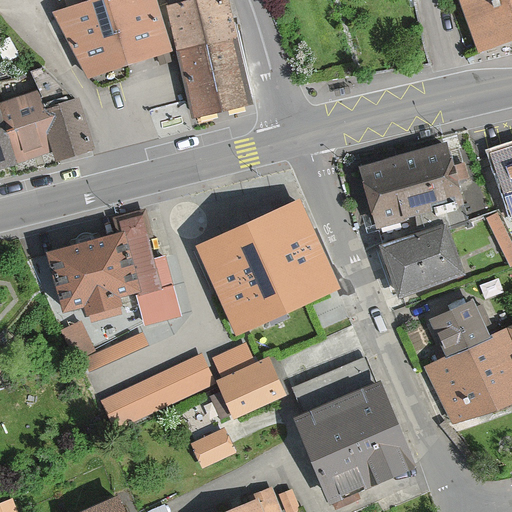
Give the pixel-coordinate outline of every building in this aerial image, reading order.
[(80,6),(56,13),(91,86),(178,60),(159,0),(132,0),(121,3),(107,8),(83,15),(80,6)] [(213,0),(170,10),(197,126),(253,113),(227,0),(213,0)] [(511,0),(458,0),(479,61),(511,50),(511,0)] [(33,75),(38,91),(56,160),(90,151),(76,101),(45,71),(33,75)] [(38,91),(0,102),(0,112),(19,173),(56,160),(38,91)] [(0,178),(19,173),(0,112),(0,178)] [(450,148),(361,172),(383,252),(452,234),(471,228),(460,186),(472,182),(468,168),(456,171),(450,148)] [(511,149),(492,156),(511,218),(511,149)] [(202,257),(237,339),(304,311),(260,209),(251,186),(227,196),(240,241),(202,257)] [(299,192),(260,209),(304,311),(343,295),(299,192)] [(119,223),(125,242),(141,301),(149,331),(184,321),(168,261),(158,264),(145,216),(119,223)] [(469,284),(452,234),(383,252),(402,307),(469,284)] [(125,242),(52,262),(68,322),(89,317),(93,329),(128,319),(124,306),(141,301),(125,242)] [(453,317),(433,326),(448,362),(495,343),(489,331),(493,329),(484,307),(479,310),(477,306),(469,310),(465,301),(449,308),(453,317)] [(11,335),(2,344),(9,351),(18,343),(11,335)] [(511,336),(495,343),(448,362),(427,371),(452,432),(456,431),(511,407),(511,336)] [(238,357),(210,369),(215,381),(243,369),(238,357)] [(307,424),(297,428),(334,511),(358,511),(378,504),(374,495),(419,475),(370,361),(294,394),(307,424)] [(222,396),(212,400),(227,431),(290,402),(272,363),(218,388),(222,396)] [(223,434),(193,448),(199,461),(229,448),(223,434)] [(261,507),(248,511),(282,511),(274,492),(257,499),(261,507)] [(13,511),(10,503),(0,507),(0,511),(13,511)]
